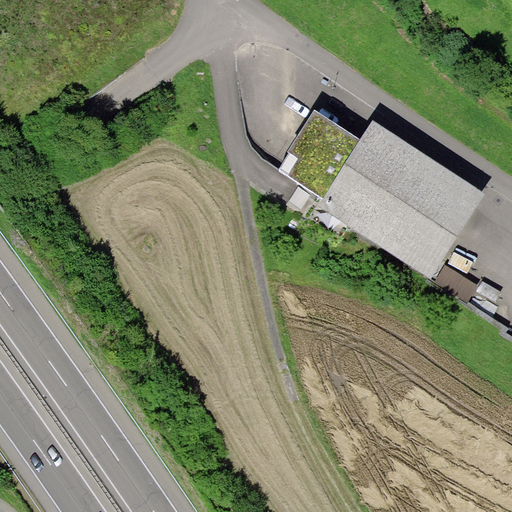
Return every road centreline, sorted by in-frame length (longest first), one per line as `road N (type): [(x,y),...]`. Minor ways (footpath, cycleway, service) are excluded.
road 1 (track): [(358,511),(294,403),(260,289),(238,162)]
road 2 (unclassified): [(245,11),(511,189)]
road 3 (unclassified): [(0,187),(245,11)]
road 4 (motorway): [(151,511),(0,292)]
road 5 (motorway): [(0,396),(80,511)]
